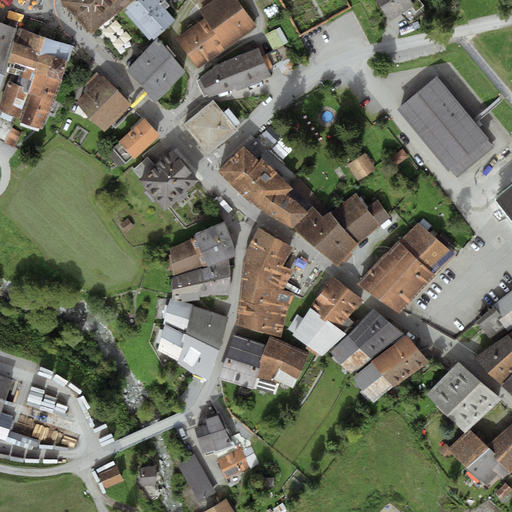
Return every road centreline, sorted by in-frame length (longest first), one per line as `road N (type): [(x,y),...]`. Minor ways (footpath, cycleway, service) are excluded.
road 1 (residential): [(511,18),(327,67),(204,168)]
road 2 (residential): [(80,463),(201,404),(225,345),(242,244),(256,214)]
road 3 (secondary): [(511,401),(455,351),(256,214)]
road 4 (secondary): [(204,168),(51,9)]
